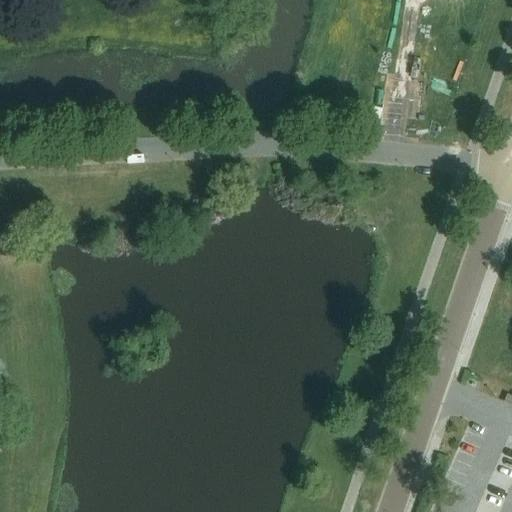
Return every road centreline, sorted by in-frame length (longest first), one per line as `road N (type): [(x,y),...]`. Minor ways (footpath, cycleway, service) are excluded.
road 1 (residential): [(0,156),(249,141),(509,164)]
road 2 (residential): [(391,511),(509,164)]
